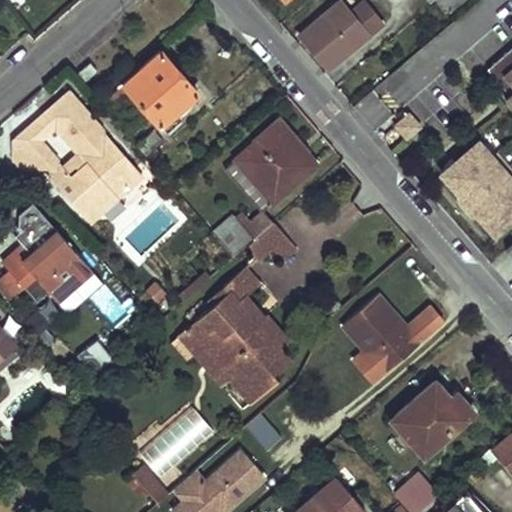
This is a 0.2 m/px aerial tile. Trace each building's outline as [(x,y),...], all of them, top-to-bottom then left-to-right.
[(361,0),(349,11),(340,0),(337,0),(300,33),(329,65),(380,19),(362,0),(361,0)] [(433,0),(446,14),(462,0),(433,0)] [(129,91),(159,124),(197,89),(160,48),(122,83),(129,91)] [(511,61),(504,52),(491,64),(511,87),(511,91),(509,94),(504,98),(511,108),(511,61)] [(88,63),(77,72),(84,80),(95,70),(88,63)] [(511,87),(491,64),(487,68),(509,94),(511,91),(511,87)] [(98,103),(106,112),(129,91),(122,83),(98,103)] [(25,127),(11,140),(12,161),(18,168),(39,167),(44,172),(82,215),(93,205),(99,212),(142,175),(101,131),(66,92),(40,114),(41,121),(43,123),(54,125),(78,152),(70,159),(79,168),(70,176),(62,166),(57,160),(39,138),(39,131),(35,129),(25,127)] [(408,139),(422,124),(406,110),(392,125),(408,139)] [(237,156),(274,199),(318,163),(280,117),(237,156)] [(136,143),(147,154),(162,139),(154,128),(136,143)] [(431,138),(418,149),(429,162),(442,151),(431,138)] [(511,178),(478,140),(439,173),(493,234),(511,217),(511,178)] [(229,163),(264,206),(274,199),(237,156),(229,163)] [(70,159),(62,166),(70,176),(79,168),(70,159)] [(93,205),(82,215),(87,222),(99,212),(93,205)] [(259,232),(274,219),(263,207),(252,217),(243,205),(236,212),(256,234),(259,232)] [(214,231),(235,252),(245,244),(256,234),(236,212),(214,231)] [(273,247),(284,260),(299,247),(274,219),(259,232),(273,247)] [(20,242),(0,260),(0,262),(6,269),(22,287),(35,276),(43,286),(56,300),(92,269),(55,226),(37,242),(28,250),(20,242)] [(245,244),(260,260),(273,247),(259,232),(256,234),(245,244)] [(28,250),(37,242),(29,234),(20,242),(28,250)] [(232,376),(252,398),(275,377),(273,374),(286,362),(279,353),(288,344),(265,319),(256,326),(237,304),(261,282),(247,267),(207,300),(212,305),(197,316),(208,328),(199,336),(234,374),(232,376)] [(174,294),(179,302),(209,275),(204,268),(174,294)] [(0,274),(0,289),(8,299),(22,287),(6,269),(0,274)] [(35,276),(22,287),(30,296),(43,286),(35,276)] [(157,283),(146,292),(154,302),(165,292),(157,283)] [(368,346),(387,370),(448,319),(435,304),(411,324),(382,291),(346,322),(368,346)] [(178,334),(222,385),(232,376),(234,374),(199,336),(208,328),(197,316),(191,322),(178,334)] [(0,356),(16,343),(0,325),(0,356)] [(87,345),(75,356),(82,363),(94,353),(87,345)] [(387,370),(368,346),(357,355),(377,378),(387,370)] [(390,416),(423,454),(462,420),(444,399),(450,394),(435,378),(390,416)] [(476,408),(458,388),(450,394),(444,399),(462,420),(476,408)] [(261,412),(246,425),(267,449),(282,436),(261,412)] [(511,433),(494,448),(511,467),(511,433)] [(195,469),(173,487),(184,499),(194,511),(215,511),(219,509),(226,503),(229,507),(264,476),(241,449),(205,480),(195,469)] [(142,466),(131,476),(146,491),(155,482),(142,466)] [(395,491),(413,511),(415,511),(439,492),(419,471),(395,491)] [(359,511),(330,478),(291,511),(359,511)] [(155,482),(146,491),(151,498),(161,489),(155,482)] [(437,511),(486,511),(467,489),(437,511)] [(194,511),(184,499),(173,509),(175,511),(194,511)] [(219,509),(220,511),(222,511),(229,507),(226,503),(219,509)]
